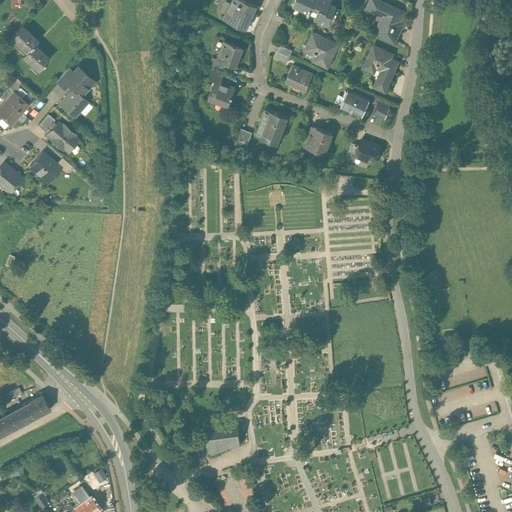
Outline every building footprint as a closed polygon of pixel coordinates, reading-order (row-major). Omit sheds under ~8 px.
[(245,0),(233,0),(225,19),(247,29),(257,5),(245,0)] [(295,0),(293,6),(308,12),(307,13),(309,14),(312,8),(318,10),(314,19),(327,25),(336,6),(325,1),(325,0),(295,0)] [(404,11),(379,0),(370,0),(367,7),(387,16),(382,26),(378,24),(375,32),(394,41),(400,28),(397,26),(404,11)] [(50,58),(35,44),(38,40),(22,25),(11,37),(26,51),(22,55),(38,70),(50,58)] [(338,43),(313,31),(305,48),(316,53),(313,60),(328,67),(338,43)] [(218,58),(218,59),(223,61),(235,65),(242,46),(235,44),(236,44),(225,39),(218,58)] [(292,49),(280,44),(277,50),(290,56),(292,49)] [(389,51),(374,45),(364,67),(374,71),(377,64),(378,64),(378,63),(383,65),(375,85),(384,90),(397,60),(387,55),(389,51)] [(290,56),(277,50),(274,57),(287,62),(290,56)] [(218,58),(213,56),(210,64),(220,68),(223,61),(218,59),(218,58)] [(312,73),(293,64),(286,79),(306,87),(312,73)] [(94,80),(78,65),(73,71),(77,75),(69,84),(73,87),(81,95),(94,80)] [(73,71),(68,67),(56,80),(65,88),(69,84),(77,75),(73,71)] [(223,75),(212,71),(209,79),(215,80),(220,82),(223,75)] [(13,91),(14,90),(21,82),(16,78),(8,87),(13,91)] [(220,82),(215,80),(209,96),(228,103),(231,96),(233,97),(233,96),(231,95),(234,87),(220,82)] [(8,87),(0,96),(5,100),(13,91),(8,87)] [(81,95),(73,87),(59,102),(74,115),(88,101),(81,95)] [(370,98),(348,89),(347,91),(345,90),(343,95),(345,96),(340,105),(362,115),(370,98)] [(25,111),(24,109),(29,104),(14,90),(13,91),(5,100),(4,102),(0,106),(0,110),(13,122),(17,117),(18,118),(20,118),(22,117),(23,116),(24,114),(25,113),(25,111)] [(390,107),(377,102),(372,113),(385,118),(390,107)] [(286,115),(266,108),(255,135),(268,140),(278,143),(281,133),(280,133),(286,115)] [(48,113),(38,124),(45,130),(53,120),(55,119),(48,113)] [(63,122),(62,123),(58,120),(56,123),(53,120),(45,130),(48,132),(47,133),(51,137),(50,138),(63,149),(64,148),(68,151),(79,138),(75,135),(76,134),(63,122)] [(332,132),(312,125),(305,145),(323,152),(327,139),(330,140),(332,132)] [(252,132),(240,127),(235,139),(248,143),(252,132)] [(380,145),(361,138),(359,144),(355,155),(356,155),(362,158),(361,159),(368,161),(368,160),(374,162),(380,145)] [(359,144),(352,142),(346,158),(354,161),(356,155),(355,155),(359,144)] [(304,152),(297,150),(293,161),(300,164),(304,152)] [(42,151),(29,165),(48,182),(61,167),(42,151)] [(72,165),(62,156),(58,161),(68,170),(72,165)] [(22,177),(4,161),(0,165),(0,184),(9,192),(22,177)] [(19,387),(10,391),(12,396),(22,392),(19,387)] [(26,401),(0,414),(0,433),(49,407),(41,392),(26,400),(26,401)] [(217,423),(204,425),(208,454),(230,446),(231,448),(241,444),(238,423),(217,425),(217,423)] [(18,466),(10,467),(10,469),(8,469),(9,472),(11,472),(11,475),(19,474),(18,466)] [(101,467),(93,471),(99,481),(107,477),(101,467)] [(87,481),(77,488),(84,498),(94,491),(87,481)] [(62,491),(53,498),(58,502),(66,496),(62,491)] [(41,493),(35,497),(42,506),(47,502),(41,493)] [(90,496),(74,508),(76,511),(97,511),(100,510),(90,496)]
